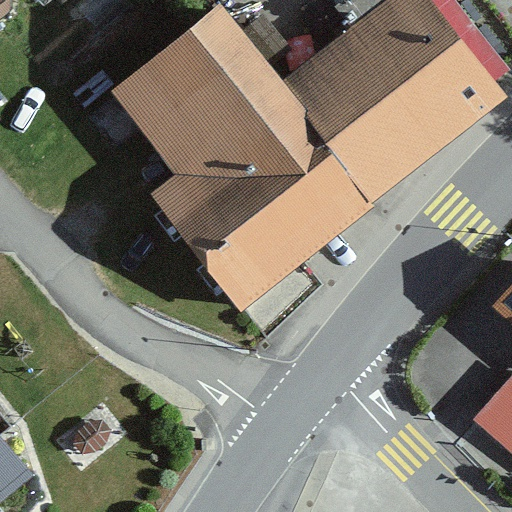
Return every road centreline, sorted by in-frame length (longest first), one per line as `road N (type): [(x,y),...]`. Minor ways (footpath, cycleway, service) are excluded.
road 1 (residential): [(282,429),(89,302),(0,198)]
road 2 (tertiary): [(328,369),(511,163)]
road 3 (residential): [(328,369),(465,511)]
